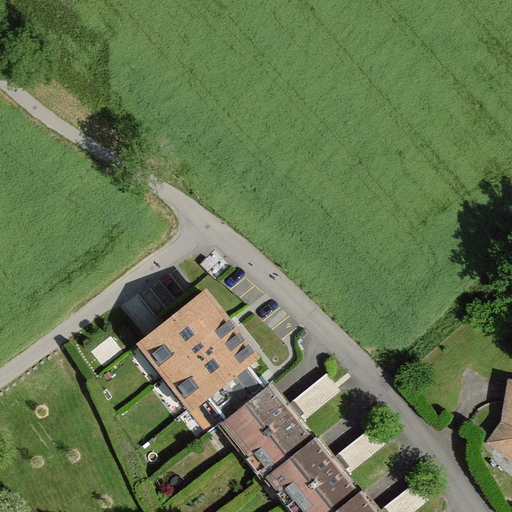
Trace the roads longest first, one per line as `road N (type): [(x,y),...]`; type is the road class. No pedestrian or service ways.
road 1 (residential): [(480,511),(406,411),(213,226)]
road 2 (residential): [(0,378),(213,226)]
road 3 (track): [(213,226),(0,77)]
